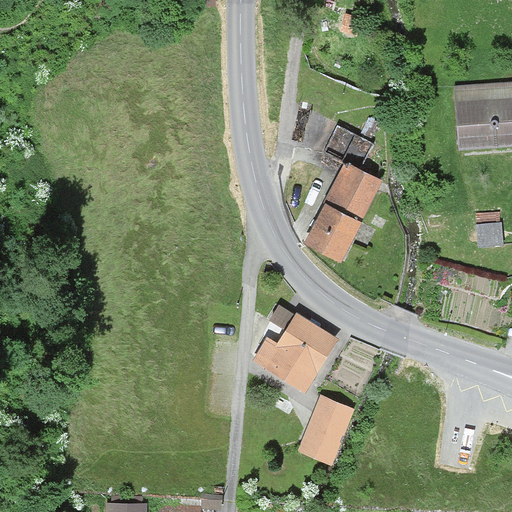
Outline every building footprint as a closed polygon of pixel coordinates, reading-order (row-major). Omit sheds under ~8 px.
[(511,83),(456,89),(462,153),(511,149),(511,83)] [(319,156),(344,169),(326,203),(329,204),(308,245),(345,264),(365,225),(362,223),(384,181),(366,171),(379,146),(336,124),(319,156)] [(279,300),(267,330),(281,336),(293,306),(279,300)] [(342,340),(300,316),(282,346),(271,339),(256,363),(310,394),(342,340)] [(350,410),(320,399),(299,455),(329,466),(350,410)]
